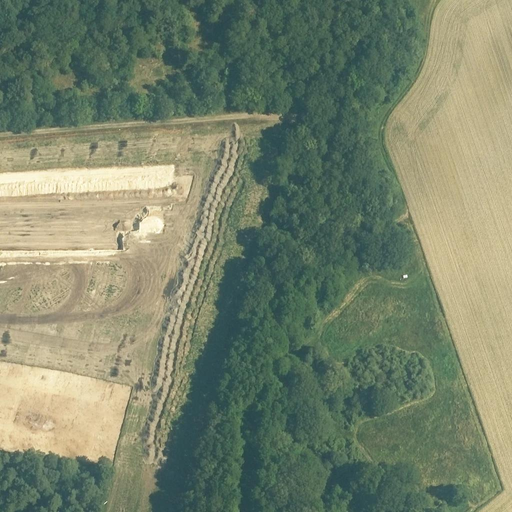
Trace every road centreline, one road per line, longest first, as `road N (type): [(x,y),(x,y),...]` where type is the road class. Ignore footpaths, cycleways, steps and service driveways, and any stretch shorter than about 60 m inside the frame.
road 1 (track): [(0,142),(279,118),(303,128),(345,215),(404,227),(380,139),(421,71),(432,0)]
road 2 (track): [(97,511),(104,479),(0,458)]
